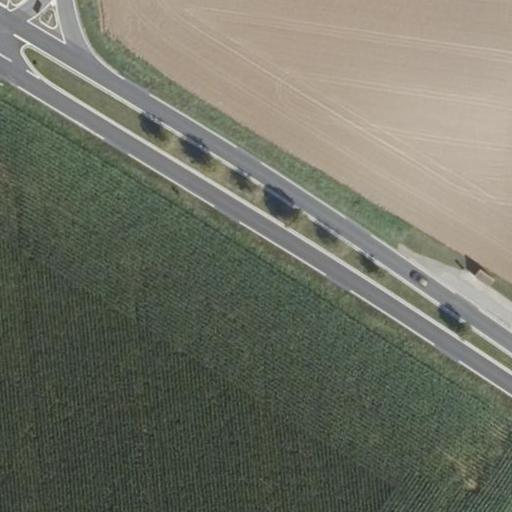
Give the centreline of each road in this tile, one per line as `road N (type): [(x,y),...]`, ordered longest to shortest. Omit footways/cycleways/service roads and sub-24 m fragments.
road 1 (secondary): [(0,61),(511,389)]
road 2 (secondary): [(511,343),(80,62)]
